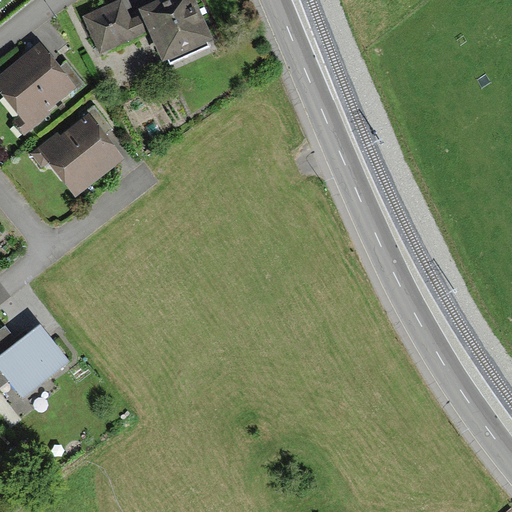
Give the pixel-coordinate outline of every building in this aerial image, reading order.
[(121,0),(84,18),(101,55),(150,31),(142,14),(130,19),(121,0)] [(160,0),(139,9),(142,14),(150,31),(164,62),(169,60),(170,63),(208,46),(206,41),(213,38),(195,0),(160,0)] [(0,89),(20,114),(13,120),(25,135),(88,85),(67,60),(60,66),(40,41),(0,72),(0,89)] [(48,163),(76,197),(125,158),(106,134),(113,128),(96,106),(61,133),(59,131),(30,154),(42,168),(48,163)] [(0,330),(0,389),(10,382),(22,397),(68,363),(40,324),(18,341),(6,326),(0,330)]
